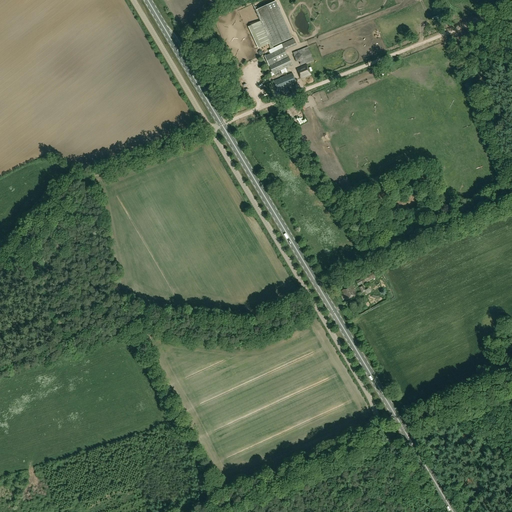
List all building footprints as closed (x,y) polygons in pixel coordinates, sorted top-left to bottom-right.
[(292,38),(275,1),(256,10),(268,37),(266,38),(269,44),(271,43),(272,46),(292,38)] [(269,66),(288,57),(285,51),(295,46),(293,41),(282,46),(283,47),(264,56),(269,66)] [(305,56),(307,55),(305,48),(294,51),(297,59),(301,58),(302,61),(306,60),(305,56)] [(269,67),(273,74),(292,65),(288,58),(269,67)] [(311,75),(307,65),(297,69),(300,79),(311,75)] [(278,91),(283,89),(284,89),(296,84),(292,73),(281,78),(282,78),(273,82),(278,91)] [(375,276),(372,272),(356,282),(358,286),(362,283),(363,284),(375,277),(375,276)] [(342,291),(347,299),(356,294),(351,285),(342,291)]
